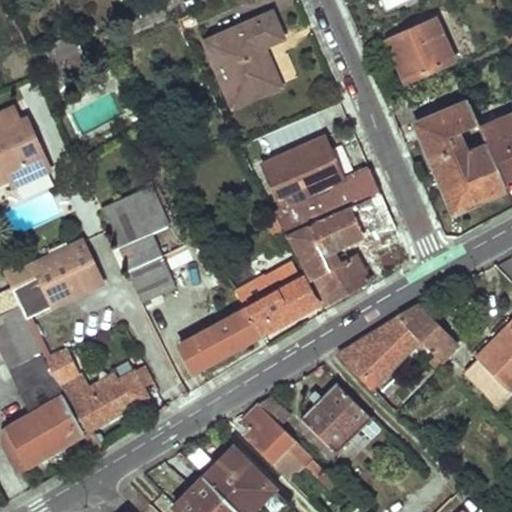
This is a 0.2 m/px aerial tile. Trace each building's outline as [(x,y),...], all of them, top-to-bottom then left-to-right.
[(381,0),(386,10),(410,0),(381,0)] [(208,45),(236,106),(280,86),(262,47),(281,39),(270,16),(208,45)] [(388,43),(407,84),(452,63),(434,22),(388,43)] [(43,50),(57,80),(88,64),(73,35),(43,50)] [(0,113),(0,183),(9,180),(12,188),(49,171),(26,120),(19,123),(12,108),(0,113)] [(511,114),(480,129),(503,181),(511,176),(511,114)] [(247,151),(253,148),(247,136),(241,140),(244,145),(239,148),(243,157),(249,154),(247,151)] [(272,213),(284,236),(381,194),(369,169),(342,181),(322,139),(262,165),(282,208),(272,213)] [(102,213),(143,304),(178,287),(153,234),(169,226),(149,191),(102,213)] [(297,255),(322,306),(368,281),(355,256),(340,265),(333,251),(360,237),(369,254),(373,253),(379,265),(386,261),(390,269),(408,259),(381,194),(284,236),(294,256),(297,255)] [(20,305),(25,317),(102,282),(82,239),(14,270),(10,263),(2,266),(20,305)] [(258,256),(265,268),(286,256),(280,244),(258,256)] [(264,276),(235,292),(245,310),(258,336),(314,306),(292,264),(266,278),(264,276)] [(0,444),(16,472),(37,463),(84,435),(53,376),(45,358),(25,317),(20,305),(0,313),(0,349),(1,352),(0,353),(0,357),(27,416),(3,429),(0,444)] [(429,349),(440,360),(455,344),(418,306),(399,318),(419,337),(429,349)] [(178,345),(192,372),(258,336),(245,310),(178,345)] [(371,385),(419,337),(399,318),(367,336),(339,352),(371,385)] [(495,402),(511,385),(511,323),(464,370),(495,402)] [(53,376),(84,435),(94,453),(102,449),(92,430),(148,399),(142,388),(154,381),(146,365),(122,378),(118,371),(90,387),(81,372),(78,374),(65,349),(45,358),(53,376)] [(412,367),(422,379),(440,360),(429,349),(412,367)] [(335,452),(371,417),(337,383),(301,418),(335,452)] [(395,387),(384,397),(394,409),(405,398),(395,387)] [(272,394),(258,402),(259,403),(281,424),(291,414),(272,394)] [(259,403),(240,421),(277,458),(286,448),(304,466),(313,456),(281,424),(259,403)] [(203,476),(238,511),(255,511),(277,490),(233,446),(203,476)] [(315,461),(308,467),(319,479),(326,471),(315,461)] [(177,511),(238,511),(203,476),(172,506),(177,511)]
